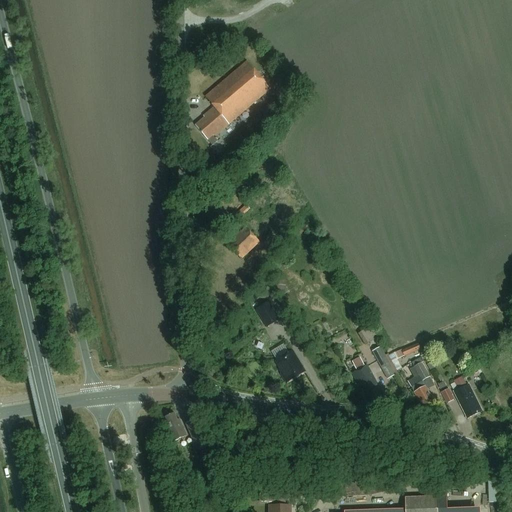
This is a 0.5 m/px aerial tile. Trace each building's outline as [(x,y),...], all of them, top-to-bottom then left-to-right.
[(202,121),(195,126),(212,146),(217,142),(214,138),(270,90),(247,62),(205,98),(214,108),(203,117),(206,120),(203,122),(202,121)] [(247,184),(237,172),(228,179),(238,191),(247,184)] [(211,199),(199,210),(215,227),(227,216),(211,199)] [(250,210),(246,206),(238,213),(243,217),(250,210)] [(241,260),(259,243),(242,226),(238,230),(243,236),(230,249),(241,260)] [(256,311),(266,328),(278,321),(268,303),(256,311)] [(366,329),(358,334),(365,345),(374,340),(374,341),(377,338),(376,337),(376,336),(373,331),(370,333),(366,329)] [(430,339),(402,351),(405,357),(421,350),(421,351),(433,345),(430,339)] [(387,380),(396,375),(380,348),(372,352),(387,380)] [(291,352),(276,362),(283,373),(281,374),(286,384),(304,373),(291,352)] [(434,387),(421,364),(413,368),(421,383),(411,389),(424,412),(435,406),(427,391),(434,387)] [(381,398),(375,386),(377,385),(367,367),(352,375),(358,388),(360,387),(365,396),(366,395),(371,403),(381,398)] [(468,386),(466,387),(461,377),(453,382),(458,391),(453,393),(466,419),(481,412),(468,386)] [(446,405),(453,401),(448,390),(440,394),(446,405)] [(186,437),(179,420),(177,421),(174,414),(165,418),(167,425),(166,425),(173,443),(186,437)] [(201,460),(212,455),(196,420),(185,425),(201,460)] [(216,459),(203,464),(208,478),(221,472),(216,459)] [(488,480),(488,502),(497,502),(497,480),(488,480)] [(385,481),(334,484),(335,498),(370,496),(386,493),(385,481)] [(285,485),(259,485),(259,505),(285,505),(285,485)] [(437,511),(437,497),(404,499),(404,511),(437,511)]
